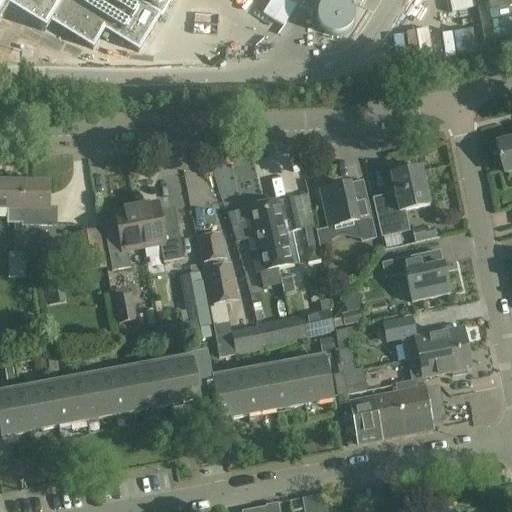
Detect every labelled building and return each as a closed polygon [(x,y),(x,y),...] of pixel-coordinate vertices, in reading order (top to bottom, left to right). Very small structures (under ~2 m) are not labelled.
[(511,174),(511,142),(498,146),(506,176),(511,174)] [(390,177),(394,196),(373,201),(382,239),(408,233),(404,213),(429,207),(420,169),(390,177)] [(6,225),(14,225),(20,226),(21,185),(0,184),(0,210),(6,211),(6,225)] [(48,186),(21,185),(20,226),(14,225),(14,240),(27,240),(27,228),(54,228),(55,211),(48,211),(48,186)] [(327,230),(356,224),(360,245),(373,242),(365,204),(354,207),(350,186),(319,193),(327,230)] [(271,249),(276,270),(297,265),(290,234),(300,231),(293,200),(282,202),(282,203),(278,203),(278,202),(263,205),(267,224),(265,224),(266,229),(264,230),(265,234),(269,233),(272,249),(271,249)] [(157,205),(136,209),(143,251),(160,248),(163,265),(183,261),(177,226),(162,229),(157,205)] [(247,209),(248,210),(242,212),(256,275),(276,271),(276,270),(271,249),(272,249),(269,233),(265,234),(264,230),(266,229),(265,224),(267,224),(263,205),(247,209)] [(143,251),(136,209),(114,213),(118,237),(105,240),(112,274),(130,270),(127,254),(143,251)] [(409,234),(429,231),(428,222),(407,225),(409,234)] [(96,230),(72,235),(80,274),(103,270),(96,230)] [(202,262),(204,270),(202,270),(209,307),(212,307),(222,305),(238,302),(231,265),(223,266),(222,259),(218,236),(198,240),(202,262)] [(26,254),(27,240),(14,240),(13,253),(26,254)] [(442,265),(421,270),(419,260),(381,268),(384,282),(405,277),(411,304),(449,296),(442,265)] [(61,274),(43,277),(48,304),(66,301),(61,274)] [(167,347),(185,344),(211,339),(200,282),(180,286),(187,323),(182,324),(182,326),(164,330),(167,347)] [(135,323),(130,300),(114,303),(119,326),(135,323)] [(222,305),(212,307),(212,310),(209,310),(211,323),(225,320),(222,305)] [(358,311),(347,313),(341,315),(343,326),(344,327),(361,323),(358,311)] [(329,313),(288,323),(292,342),(334,333),(329,313)] [(411,321),(381,327),(382,331),(371,333),(373,341),(384,339),(385,344),(414,338),(411,321)] [(292,342),(288,323),(256,330),(261,350),(292,342)] [(242,331),(247,352),(260,350),(255,328),(242,331)] [(350,348),(347,331),(335,333),(338,350),(350,348)] [(419,361),(466,351),(462,331),(415,341),(419,361)] [(394,386),(396,396),(425,390),(423,379),(470,370),(466,351),(419,361),(408,363),(412,383),(394,386)] [(219,423),(333,402),(326,362),(212,384),(206,354),(191,357),(192,363),(0,399),(0,431),(2,440),(200,403),(199,399),(214,396),(219,423)] [(348,397),(368,393),(363,370),(343,374),(348,397)] [(425,390),(396,396),(350,405),(358,445),(433,430),(425,390)] [(314,498),(316,511),(326,511),(324,496),(314,498)] [(302,511),(316,511),(314,498),(301,501),(302,511)]
